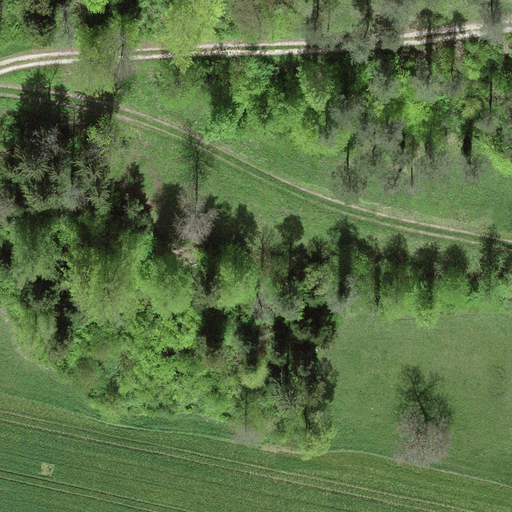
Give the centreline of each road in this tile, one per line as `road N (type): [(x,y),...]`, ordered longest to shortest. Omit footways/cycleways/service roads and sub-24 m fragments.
road 1 (track): [(511,249),(325,199),(167,123),(87,95),(0,89)]
road 2 (track): [(0,69),(511,27)]
